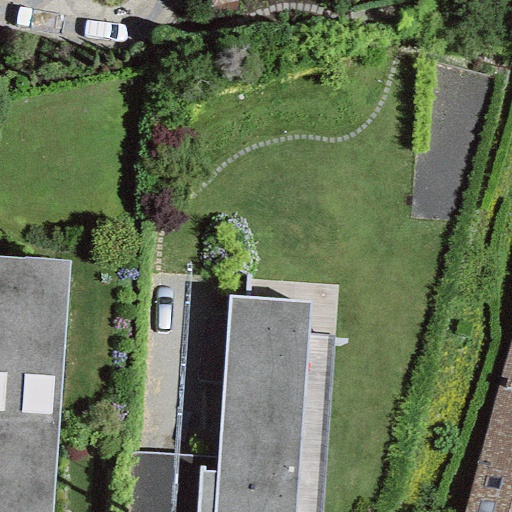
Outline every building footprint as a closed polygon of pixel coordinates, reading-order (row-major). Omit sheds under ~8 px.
[(203,0),(211,26),(311,0),(203,0)] [(495,80),(416,61),(408,221),(452,225),(495,80)] [(0,501),(66,504),(78,244),(0,240),(0,501)] [(325,511),(339,274),(223,267),(208,511),(325,511)] [(511,381),(511,335),(499,378),(511,381)] [(511,511),(511,381),(499,378),(462,511),(511,511)]
